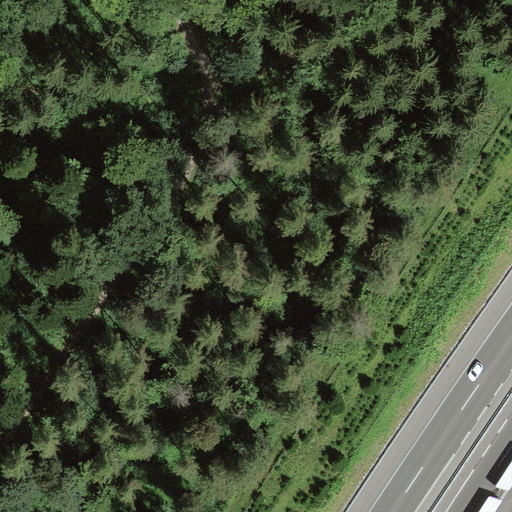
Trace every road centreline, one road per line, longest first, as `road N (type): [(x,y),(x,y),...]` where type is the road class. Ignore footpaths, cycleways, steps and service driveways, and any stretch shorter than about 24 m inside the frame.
road 1 (track): [(0,455),(150,232),(189,160),(201,92),(193,21),(169,0)]
road 2 (motorway): [(511,337),(393,511)]
